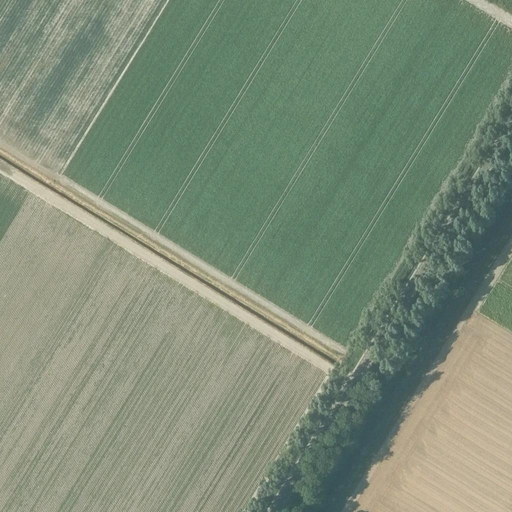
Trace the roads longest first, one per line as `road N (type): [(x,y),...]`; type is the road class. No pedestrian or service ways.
road 1 (unclassified): [(273,511),(511,126)]
road 2 (unknown): [(0,162),(355,378)]
